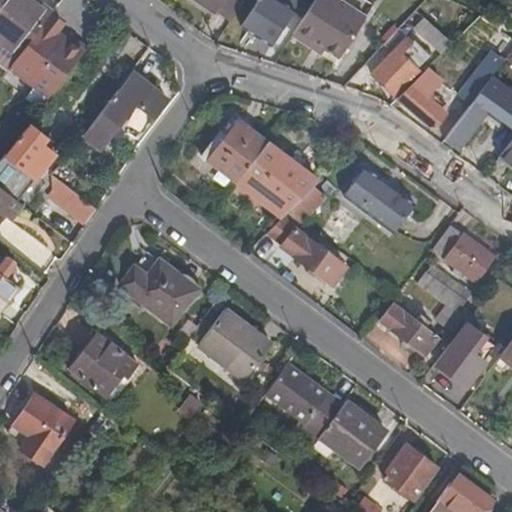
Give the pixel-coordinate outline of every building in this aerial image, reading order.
[(0,0),(0,40),(18,54),(48,14),(28,0),(0,0)] [(56,4),(51,0),(28,0),(48,14),(56,4)] [(194,0),(230,23),(245,0),(194,0)] [(298,13),(277,0),(258,0),(241,27),(275,49),(298,13)] [(365,19),(334,0),(314,0),(292,36),(309,47),(312,42),(323,49),(339,59),(365,19)] [(31,42),(29,42),(10,68),(48,98),(82,54),(55,34),(59,30),(62,25),(50,17),(31,42)] [(452,43),(423,19),(414,30),(440,54),(452,43)] [(82,54),(86,49),(59,30),(55,34),(82,54)] [(395,97),(419,71),(401,54),(411,43),(405,37),(371,74),(395,97)] [(320,54),(323,49),(312,42),(309,47),(320,54)] [(491,78),(503,61),(491,53),(455,102),(466,111),(491,78)] [(48,98),(10,68),(0,80),(39,110),(48,98)] [(166,101),(132,74),(83,137),(99,149),(135,104),(153,117),(166,101)] [(511,93),(491,78),(466,111),(445,140),(459,151),(489,111),(511,127),(511,93)] [(422,86),(419,83),(401,101),(433,130),(447,117),(441,111),(418,91),(422,86)] [(445,107),(422,86),(418,91),(441,111),(445,107)] [(238,180),(265,144),(236,122),(224,138),(219,134),(201,158),(235,184),(238,180)] [(34,177),(55,151),(43,141),(44,139),(29,127),(6,155),(34,177)] [(511,138),(499,156),(511,165),(511,138)] [(313,185),(316,182),(265,144),(238,180),(261,199),(282,215),(312,186),(313,185)] [(511,165),(499,156),(496,161),(511,172),(511,165)] [(414,206),(363,170),(343,198),(393,234),(414,206)] [(86,216),(92,207),(51,175),(52,190),(86,216)] [(258,203),(261,199),(238,180),(235,184),(235,185),(258,203)] [(324,198),(312,187),(286,213),(299,225),(300,224),(324,198)] [(14,217),(23,205),(0,188),(0,222),(4,217),(8,212),(14,217)] [(10,222),(14,217),(8,212),(4,217),(10,222)] [(299,225),(286,213),(267,234),(282,246),(281,248),(331,285),(345,268),(294,230),(299,225)] [(490,257),(449,226),(430,251),(471,281),(490,257)] [(195,290),(146,252),(121,286),(170,323),(195,290)] [(0,311),(18,288),(4,278),(13,266),(13,263),(7,258),(3,259),(0,262),(0,311)] [(445,302),(451,295),(429,278),(424,286),(445,302)] [(391,303),(378,321),(423,356),(437,339),(391,303)] [(269,346),(224,312),(198,347),(242,381),(269,346)] [(465,325),(453,341),(471,355),(484,339),(465,325)] [(136,364),(95,333),(68,369),(104,397),(122,374),(126,377),(136,364)] [(511,339),(491,368),(499,375),(506,365),(511,370),(511,339)] [(471,355),(453,341),(435,365),(464,386),(482,363),(471,355)] [(314,380),(290,362),(267,391),(300,415),(321,432),(345,402),(324,387),(321,391),(311,384),(314,380)] [(324,387),(314,380),(311,384),(321,391),(324,387)] [(191,393),(181,407),(193,415),(203,402),(191,393)] [(71,420),(33,394),(12,423),(29,434),(19,449),(41,463),(71,420)] [(384,432),(345,402),(321,432),(317,438),(357,468),(384,432)] [(111,421),(102,413),(99,417),(108,425),(111,421)] [(321,432),(300,415),(291,428),(312,443),(317,438),(321,432)] [(91,427),(100,434),(108,425),(99,417),(91,427)] [(258,440),(293,468),(303,455),(290,445),(294,439),(288,434),(284,440),(279,436),(285,429),(273,420),(258,440)] [(437,469),(406,445),(383,477),(414,500),(437,469)] [(479,511),(487,502),(455,478),(437,502),(440,505),(434,511),(479,511)] [(379,511),(362,499),(352,511),(379,511)] [(437,502),(429,511),(434,511),(440,505),(437,502)]
